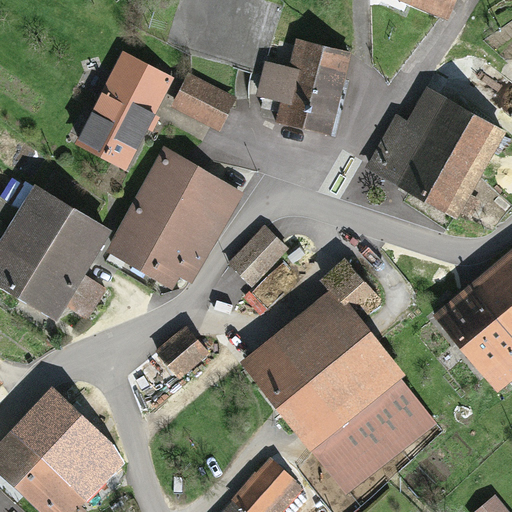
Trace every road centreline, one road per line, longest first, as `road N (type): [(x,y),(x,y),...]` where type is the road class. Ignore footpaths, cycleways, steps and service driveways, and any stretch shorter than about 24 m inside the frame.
road 1 (residential): [(106,346),(191,296),(269,204),(292,202),(437,243),(478,242),(511,230)]
road 2 (residential): [(158,511),(106,346)]
road 3 (residential): [(106,346),(50,376),(0,429)]
